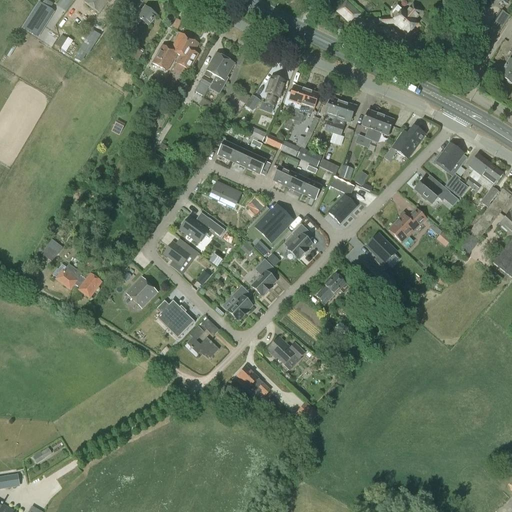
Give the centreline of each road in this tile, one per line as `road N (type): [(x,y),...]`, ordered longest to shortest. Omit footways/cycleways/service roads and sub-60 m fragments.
road 1 (residential): [(340,242),(310,213),(205,169),(148,254),(242,341)]
road 2 (residential): [(25,285),(196,382),(242,341)]
road 3 (primary): [(462,109),(296,27)]
road 4 (unclassified): [(451,124),(284,48)]
road 5 (residential): [(340,242),(451,124)]
road 6 (residential): [(242,341),(340,242)]
